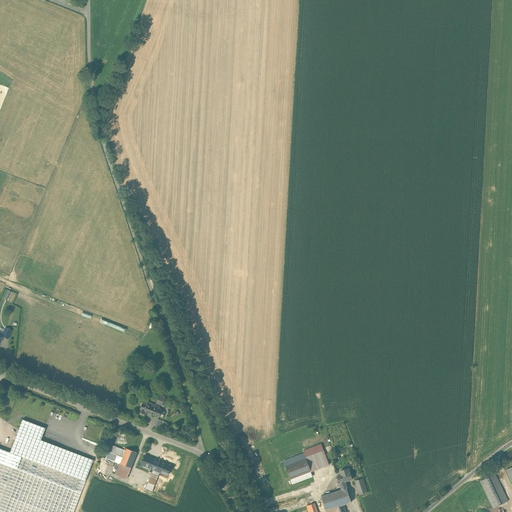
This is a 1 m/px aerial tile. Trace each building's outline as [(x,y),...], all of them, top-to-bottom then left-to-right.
[(64,309),(66,305),(55,299),(53,303),(64,309)] [(5,328),(3,334),(2,336),(7,339),(11,330),(5,328)] [(166,397),(160,395),(158,399),(156,403),(162,406),(166,397)] [(159,407),(148,402),(148,401),(144,400),(140,410),(139,413),(143,414),(145,415),(146,412),(159,417),(162,410),(158,409),(159,407)] [(167,423),(158,419),(156,425),(161,427),(165,429),(167,423)] [(0,511),(72,511),(93,460),(17,431),(9,452),(0,448),(0,511)] [(321,444),(303,450),(304,454),(306,458),(324,451),(321,444)] [(126,451),(110,445),(105,458),(119,463),(120,464),(126,451)] [(127,449),(126,451),(120,464),(131,468),(137,453),(127,449)] [(324,451),(306,458),(311,472),(329,465),(324,451)] [(304,454),(284,462),(290,479),(311,472),(306,458),(304,454)] [(161,462),(144,455),(141,464),(156,471),(158,471),(161,463),(161,462)] [(120,464),(119,463),(116,473),(127,477),(131,468),(120,464)] [(171,466),(161,463),(158,471),(168,475),(171,466)] [(97,464),(93,474),(103,479),(108,468),(97,464)] [(348,469),(339,472),(340,475),(337,476),(340,483),(342,490),(346,488),(344,482),(352,479),(348,469)] [(311,472),(290,479),(292,484),(313,477),(311,472)] [(496,474),(481,481),(493,508),(508,501),(496,474)] [(363,482),(356,484),(359,494),(367,492),(363,482)] [(342,490),(321,497),(326,510),(343,505),(351,502),(346,488),(342,490)] [(317,511),(314,503),(307,506),(308,511),(317,511)]
